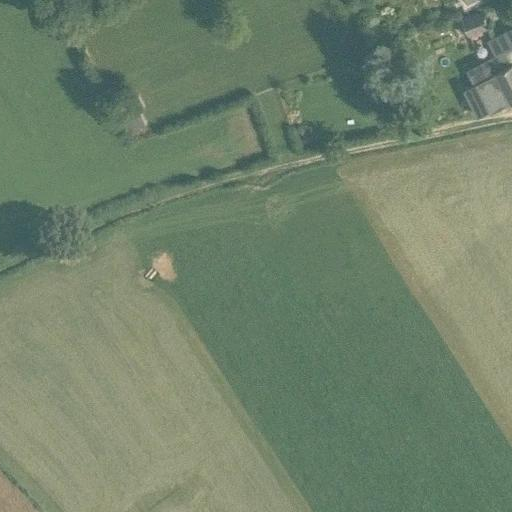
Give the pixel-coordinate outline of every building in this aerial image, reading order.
[(468,34),(489,26),(482,9),(461,17),(468,34)] [(468,69),(475,83),(511,63),(511,26),(505,30),(511,44),(495,53),(496,55),(468,69)] [(511,63),(475,83),(489,110),(490,112),(510,102),(511,101),(511,100),(511,63)] [(489,110),(475,83),(464,89),(477,116),(489,110)] [(131,142),(144,137),(140,128),(145,125),(140,112),(145,109),(139,95),(112,107),(131,142)]
